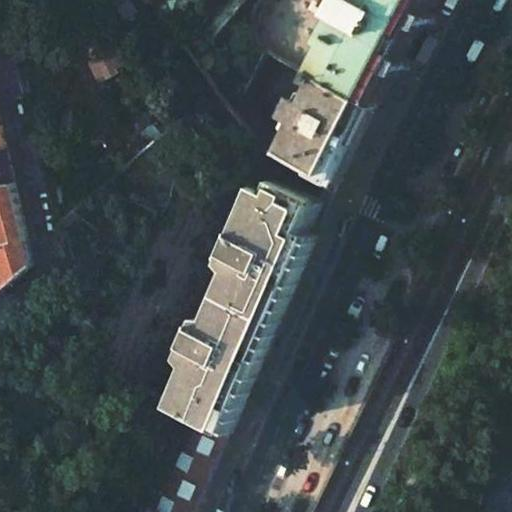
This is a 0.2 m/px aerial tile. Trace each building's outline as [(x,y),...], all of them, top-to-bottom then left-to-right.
[(133,3),(130,0),(94,0),(66,19),(98,65),(118,51),(98,23),(95,18),(112,6),(115,11),(123,5),(126,8),(133,3)] [(432,0),(345,0),(339,12),(327,5),(327,0),(258,0),(256,5),(253,11),(251,17),(249,23),(248,30),(247,37),(248,42),(248,45),(250,49),(253,53),(257,56),(261,59),(315,82),(317,79),(319,75),(377,105),(432,0)] [(112,6),(95,18),(98,23),(115,11),(112,6)] [(255,71),(220,55),(212,73),(247,88),(255,71)] [(377,105),(319,75),(317,79),(323,82),(312,104),(301,99),(293,115),(297,118),(287,137),(289,139),(290,141),(292,144),(293,147),(295,151),(296,154),(296,158),(341,180),(377,105)] [(225,138),(209,120),(202,127),(217,145),(225,138)] [(0,187),(15,184),(0,126),(0,187)] [(285,138),(274,129),(260,143),(275,151),(285,138)] [(183,179),(158,141),(150,147),(175,185),(183,179)] [(322,196),(276,176),(271,189),(256,183),(225,255),(234,259),(205,326),(196,322),(174,373),(183,377),(170,407),(177,410),(189,415),(230,433),(314,240),(304,236),(322,196)] [(0,246),(29,239),(15,184),(0,187),(0,246)] [(35,264),(29,239),(0,246),(0,280),(4,290),(35,264)] [(194,511),(230,433),(189,415),(146,511),(148,511),(194,511)] [(67,453),(44,443),(39,454),(62,464),(67,453)]
